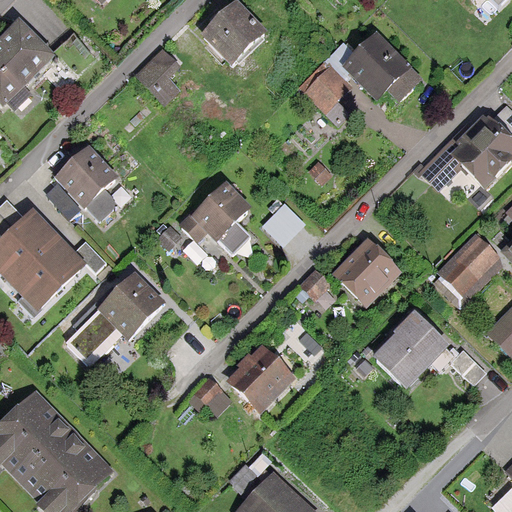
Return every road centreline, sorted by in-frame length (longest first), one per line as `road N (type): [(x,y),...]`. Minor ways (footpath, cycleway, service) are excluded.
road 1 (residential): [(511,54),(183,373)]
road 2 (residential): [(192,0),(39,148)]
road 3 (residential): [(511,387),(388,511)]
